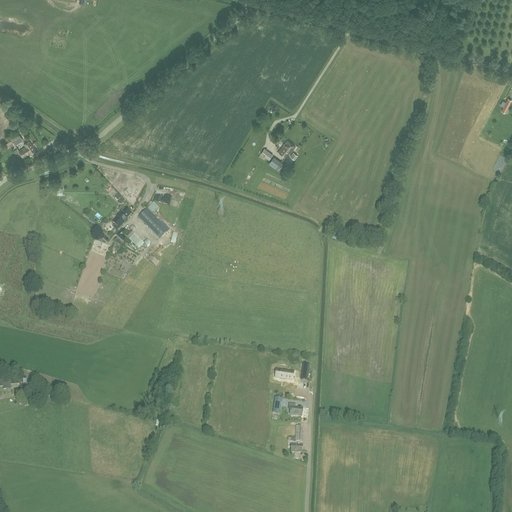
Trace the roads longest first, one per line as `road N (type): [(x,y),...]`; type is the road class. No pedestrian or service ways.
road 1 (unclassified): [(0,184),(87,145),(253,2)]
road 2 (tertiary): [(511,69),(253,2)]
